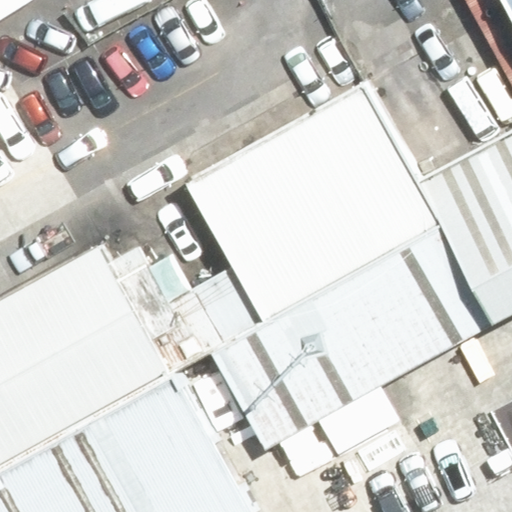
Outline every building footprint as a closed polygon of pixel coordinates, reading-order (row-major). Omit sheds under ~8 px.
[(511,0),(483,0),(511,52),(511,0)] [(416,190),(361,91),(177,193),(255,333),(205,361),(261,461),(490,330),(416,190)] [(511,138),(416,190),(490,330),(511,317),(511,138)] [(0,474),(165,382),(92,253),(0,305),(0,474)] [(0,511),(238,511),(165,382),(0,474),(0,511)]
